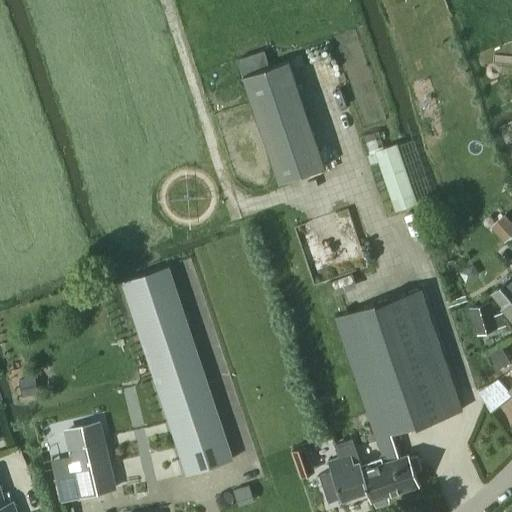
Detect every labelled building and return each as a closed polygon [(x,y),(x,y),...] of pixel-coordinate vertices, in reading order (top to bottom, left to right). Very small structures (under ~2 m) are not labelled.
[(325,165),(289,59),(241,75),(278,181),(325,165)] [(383,148),(374,150),(391,200),(395,212),(418,204),(416,200),(397,145),(397,143),(383,148)] [(503,242),(511,233),(511,224),(507,219),(494,231),(501,239),(503,242)] [(511,251),(504,243),(489,255),(499,267),(511,255),(511,251)] [(119,281),(160,402),(184,475),(234,457),(169,264),(119,281)] [(511,316),(511,279),(510,278),(494,292),(504,304),(502,305),(511,316)] [(421,285),(334,316),(383,460),(398,454),(391,433),(463,409),(421,285)] [(477,334),(496,328),(489,303),(470,309),(477,334)] [(33,375),(19,378),(23,395),(33,393),(31,384),(35,383),(33,375)] [(484,387),(478,391),(490,411),(501,402),(488,384),(484,387)] [(105,438),(100,439),(96,423),(64,431),(68,446),(67,447),(79,497),(117,488),(105,438)] [(330,468),(317,472),(327,501),(340,497),(341,501),(368,492),(369,492),(361,468),(362,467),(359,458),(352,436),(337,442),(341,454),(327,459),(330,468)] [(309,467),(301,444),(290,448),(298,470),(309,467)] [(362,467),(361,468),(369,492),(368,492),(371,501),(373,501),(376,507),(389,503),(388,495),(420,485),(415,471),(421,467),(417,455),(410,456),(408,451),(398,454),(383,460),(362,467)] [(149,455),(127,461),(138,500),(161,493),(149,455)] [(16,511),(13,499),(5,502),(0,485),(0,511),(16,511)]
